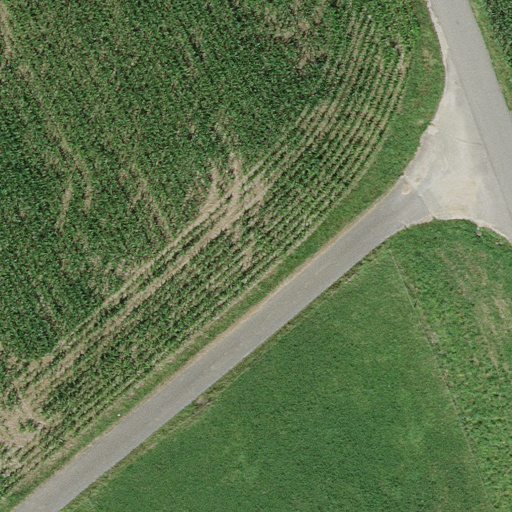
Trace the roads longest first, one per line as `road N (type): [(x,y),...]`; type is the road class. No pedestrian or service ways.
road 1 (track): [(33,511),(400,205),(502,139)]
road 2 (unclassified): [(452,0),(511,166)]
